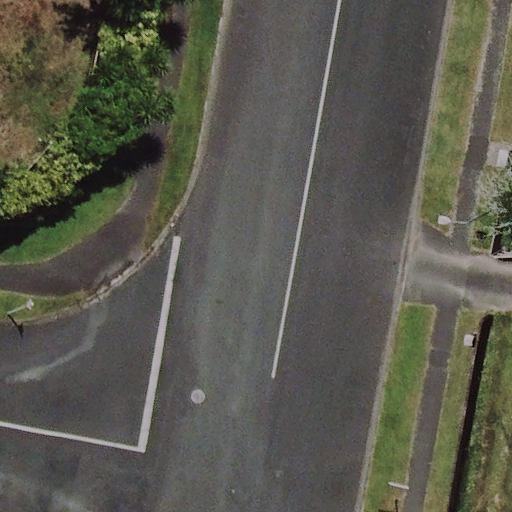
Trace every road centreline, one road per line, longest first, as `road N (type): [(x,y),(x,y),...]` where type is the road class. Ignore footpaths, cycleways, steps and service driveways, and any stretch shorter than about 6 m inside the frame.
road 1 (residential): [(339,0),(253,472)]
road 2 (residential): [(253,472),(0,423)]
